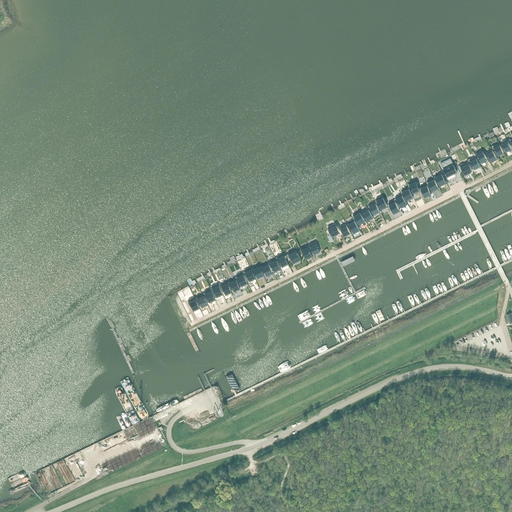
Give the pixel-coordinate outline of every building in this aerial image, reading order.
[(502,144),(506,152),(511,149),(508,141),(502,144)] [(495,150),(498,156),(504,153),(499,144),(494,146),(494,145),(492,146),(494,150),(495,150)] [(486,153),(492,162),(497,158),(492,150),(486,153)] [(476,154),(482,163),(487,159),(482,151),(476,154)] [(472,164),(474,169),(480,166),(476,157),(471,160),(470,158),(468,160),(470,165),(472,164)] [(441,164),(447,177),(457,172),(450,159),(441,164)] [(467,173),(468,174),(471,172),(470,171),(472,170),(468,162),(463,165),(463,164),(460,165),(465,174),(467,173)] [(435,176),(434,177),(436,181),(437,180),(440,186),(441,186),(440,185),(446,183),(441,173),(436,176),(435,176)] [(433,177),(427,181),(433,192),(439,189),(433,177)] [(410,184),(408,184),(409,187),(411,187),(413,193),(414,193),(419,191),(420,191),(416,182),(415,181),(410,183),(409,183),(410,184)] [(421,188),(419,188),(421,192),(422,192),(425,197),(430,195),(431,195),(427,184),(426,185),(427,185),(421,187),(420,187),(421,188)] [(409,188),(401,192),(402,193),(403,196),(404,195),(407,200),(408,200),(407,200),(413,197),(413,198),(413,197),(409,189),(409,188)] [(396,198),(395,199),(397,203),(398,202),(402,207),(407,204),(401,194),(401,195),(396,198)] [(377,200),(375,201),(377,204),(379,204),(382,209),(387,206),(387,207),(388,206),(382,196),(382,197),(377,199),(376,199),(377,200)] [(389,203),(389,204),(394,214),(394,213),(399,210),(399,211),(400,211),(395,201),(394,201),(395,201),(389,204),(389,203)] [(369,205),(374,214),(380,211),(375,202),(369,205)] [(362,212),(368,221),(373,217),(368,209),(362,212)] [(354,215),(360,225),(360,224),(365,221),(363,218),(359,212),(354,215)] [(349,223),(348,223),(354,233),(355,233),(354,232),(359,229),(360,230),(354,220),(354,221),(349,224),(349,223)] [(336,224),(328,228),(333,237),(338,234),(338,232),(340,232),(336,225),(336,224)] [(347,234),(347,235),(351,233),(346,224),(340,227),(344,235),(347,234)] [(312,244),(309,245),(314,254),(321,251),(319,247),(318,248),(315,244),(313,245),(312,244)] [(301,249),(306,259),(306,258),(311,256),(312,256),(307,246),(306,246),(307,247),(301,249)] [(286,255),(288,259),(290,258),(293,263),(300,259),(300,260),(301,260),(296,249),(295,250),(296,250),(288,254),(288,253),(288,254),(286,255)] [(277,257),(276,258),(278,262),(279,261),(282,267),(282,266),(287,264),(288,264),(283,254),(278,257),(277,256),(277,257)] [(270,261),(269,262),(274,272),(275,271),(274,271),(280,268),(280,269),(275,259),(270,262),(270,261)] [(262,267),(261,267),(262,271),(264,270),(267,276),(267,275),(272,273),(273,273),(268,263),(267,263),(267,264),(262,266),(262,267)] [(253,269),(252,269),(253,273),(255,272),(257,278),(258,278),(263,275),(263,276),(263,275),(259,265),(258,265),(259,266),(253,268),(253,269)] [(245,272),(243,272),(245,276),(246,275),(249,281),(250,281),(249,281),(255,278),(250,268),(250,269),(245,271),(244,271),(245,272)] [(237,277),(235,277),(237,281),(238,281),(241,286),(242,286),(241,286),(247,283),(242,273),(242,274),(237,276),(236,276),(237,277)] [(229,282),(228,283),(230,286),(231,286),(234,292),(234,291),(239,288),(240,289),(235,278),(234,279),(235,279),(229,282),(229,281),(229,282)] [(215,287),(209,289),(212,299),(219,297),(215,287)] [(223,287),(218,289),(222,298),(228,296),(223,287)] [(207,293),(202,296),(206,305),(212,302),(207,293)] [(198,296),(193,298),(198,308),(203,305),(198,296)] [(190,297),(184,300),(188,310),(194,307),(190,297)] [(223,375),(234,396),(242,392),(231,371),(223,375)] [(74,474),(69,476),(71,480),(80,477),(76,467),(72,468),(74,474)]
